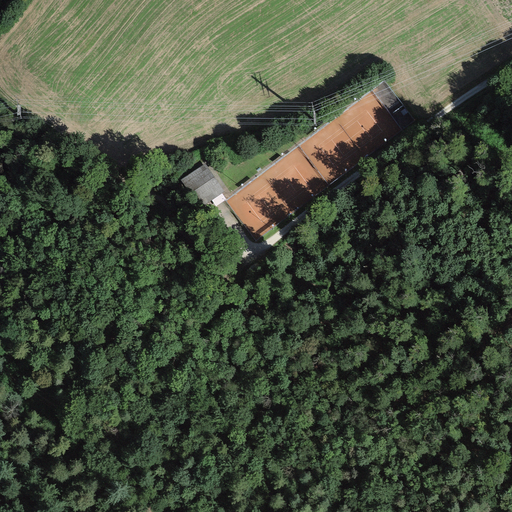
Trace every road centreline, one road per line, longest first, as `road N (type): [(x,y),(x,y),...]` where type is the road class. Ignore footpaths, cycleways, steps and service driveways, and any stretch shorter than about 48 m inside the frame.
road 1 (track): [(511,70),(449,102),(261,251)]
road 2 (track): [(0,369),(82,435),(110,511)]
